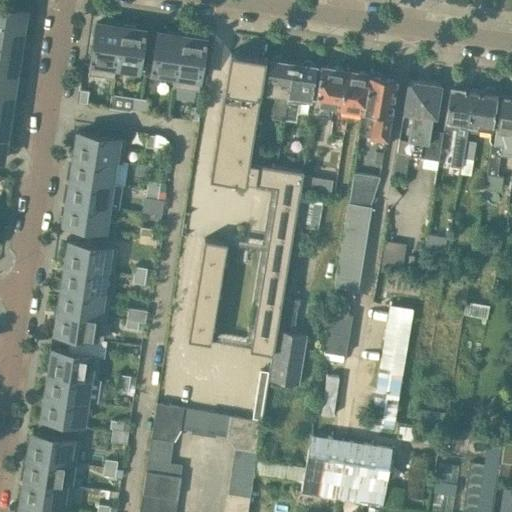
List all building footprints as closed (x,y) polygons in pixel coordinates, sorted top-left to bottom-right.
[(0,25),(21,29),(25,8),(0,3),(0,25)] [(106,22),(96,21),(88,72),(113,76),(121,25),(118,24),(119,21),(107,20),(106,22)] [(123,25),(121,25),(113,76),(114,76),(115,68),(139,72),(145,28),(135,27),(136,24),(124,22),(123,25)] [(0,47),(18,51),(21,29),(0,25),(0,47)] [(179,34),(180,31),(168,29),(168,32),(157,30),(151,74),(175,77),(181,34),(179,34)] [(181,34),(175,77),(173,85),(199,89),(206,38),(196,36),(197,33),(185,32),(184,34),(181,34)] [(0,70),(15,72),(18,51),(0,47),(0,70)] [(230,50),(210,177),(246,183),(246,179),(277,184),(250,345),(250,347),(273,351),(304,168),(249,159),(266,56),(230,50)] [(280,55),(277,57),(270,56),(265,91),(276,92),(272,115),(284,117),(293,60),(288,59),(285,56),(280,55)] [(296,119),(299,96),(312,98),(317,64),(314,63),(312,60),(306,59),(303,61),(293,60),(284,117),(296,119)] [(334,66),(328,65),(321,64),(312,122),(325,124),(328,102),(350,106),(353,90),(342,88),(346,68),(342,67),(339,64),(337,64),(334,66)] [(369,71),(346,68),(342,88),(353,90),(350,106),(363,108),(369,71)] [(0,92),(11,94),(15,72),(0,70),(0,92)] [(386,145),(397,75),(382,73),(380,71),(375,70),(371,72),(369,71),(363,108),(374,110),(370,134),(378,135),(377,144),(386,145)] [(442,82),(441,82),(441,78),(426,76),(425,80),(409,77),(404,109),(412,110),(407,138),(399,137),(393,174),(406,176),(410,153),(438,158),(443,129),(430,127),(432,117),(436,118),(442,82)] [(445,119),(444,125),(456,127),(450,162),(462,164),(463,155),(466,137),(467,126),(474,87),(464,85),(463,81),(455,80),(452,84),(451,83),(445,119)] [(474,87),(467,126),(479,128),(480,124),(493,127),(499,91),(496,90),(495,86),(488,85),(485,89),(474,87)] [(81,88),(79,100),(87,101),(89,89),(81,88)] [(501,143),(511,144),(511,92),(502,91),(494,142),(492,141),(487,171),(497,173),(501,143)] [(0,114),(8,116),(11,94),(0,92),(0,114)] [(131,108),(139,109),(141,97),(117,93),(115,106),(131,109),(131,108)] [(139,109),(147,110),(149,98),(141,97),(139,109)] [(192,105),(190,117),(198,118),(200,106),(192,105)] [(0,136),(5,137),(8,116),(0,114),(0,136)] [(79,130),(75,154),(122,161),(126,137),(79,130)] [(146,145),(154,146),(155,134),(147,132),(146,145)] [(466,137),(463,155),(473,157),(476,139),(466,137)] [(269,161),(271,148),(252,145),(250,158),(269,161)] [(122,161),(75,154),(72,176),(111,182),(114,160),(122,161)] [(289,164),(302,166),(304,157),(290,155),(289,164)] [(348,199),(370,203),(380,175),(353,170),(348,199)] [(111,182),(72,176),(68,198),(107,204),(119,206),(122,184),(111,182)] [(148,179),(147,187),(159,189),(160,181),(148,179)] [(146,195),(158,197),(159,189),(147,187),(146,195)] [(104,227),(107,204),(68,198),(65,222),(104,227)] [(348,199),(334,283),(356,287),(370,203),(348,199)] [(140,233),(152,235),(153,227),(141,225),(140,233)] [(107,238),(108,229),(95,227),(94,236),(107,238)] [(205,236),(188,337),(211,340),(227,240),(205,236)] [(386,238),(384,262),(406,263),(407,240),(386,238)] [(70,239),(67,262),(113,269),(117,246),(70,239)] [(63,284),(63,285),(110,292),(110,291),(111,291),(113,288),(115,274),(114,270),(113,270),(113,269),(67,262),(66,263),(63,284)] [(465,312),(489,315),(495,265),(471,262),(465,312)] [(135,264),(134,272),(146,274),(147,266),(135,264)] [(145,282),(146,274),(134,272),(132,280),(145,282)] [(60,307),(107,314),(110,292),(63,285),(60,307)] [(300,297),(284,295),(270,382),(275,382),(275,378),(300,382),(309,331),(294,329),(300,297)] [(388,301),(369,420),(394,423),(414,306),(388,301)] [(60,307),(56,331),(79,334),(103,338),(107,314),(60,307)] [(128,309),(127,317),(139,319),(140,311),(128,309)] [(351,313),(330,310),(323,351),(345,354),(351,313)] [(145,320),(139,319),(127,317),(126,325),(144,328),(145,320)] [(54,346),(50,370),(97,377),(100,355),(104,355),(107,338),(103,338),(79,334),(77,350),(54,346)] [(260,368),(252,415),(260,417),(268,370),(260,368)] [(50,371),(47,392),(85,398),(97,400),(101,378),(97,377),(50,370),(50,371)] [(129,382),(131,374),(118,372),(117,380),(129,382)] [(327,373),(321,412),(333,414),(339,375),(327,373)] [(117,380),(116,388),(128,390),(129,382),(117,380)] [(47,393),(43,416),(55,418),(57,418),(82,422),(85,399),(85,398),(47,392),(47,393)] [(174,441),(181,429),(185,405),(158,401),(152,438),(174,441)] [(198,408),(185,405),(181,429),(193,431),(192,434),(194,434),(198,408)] [(194,434),(207,436),(211,410),(210,410),(198,408),(194,434)] [(434,410),(422,408),(420,424),(432,426),(434,410)] [(223,412),(211,410),(207,436),(216,438),(216,435),(220,436),(223,412)] [(236,414),(223,412),(220,436),(226,437),(227,434),(232,440),(236,414)] [(235,445),(259,449),(264,418),(236,414),(232,440),(235,445)] [(30,451),(29,454),(76,461),(76,458),(79,437),(82,422),(57,418),(55,418),(53,433),(33,430),(30,451)] [(110,426),(122,428),(124,420),(111,418),(110,426)] [(310,432),(301,491),(381,503),(390,445),(310,432)] [(489,435),(475,511),(490,511),(503,437),(489,435)] [(172,452),(174,441),(152,438),(151,449),(172,452)] [(511,440),(503,439),(500,460),(510,462),(511,461),(511,440)] [(236,446),(234,456),(257,460),(259,449),(235,445),(236,446)] [(170,463),(172,452),(151,449),(149,460),(170,463)] [(26,472),(26,476),(72,483),(73,479),(76,461),(29,454),(26,472)] [(234,456),(232,468),(255,471),(257,460),(234,456)] [(105,457),(104,465),(116,467),(117,459),(105,457)] [(147,471),(181,476),(183,465),(170,463),(149,460),(147,471)] [(103,473),(115,475),(116,467),(104,465),(103,473)] [(232,468),(230,479),(253,483),(255,471),(232,468)] [(179,487),(181,476),(147,471),(146,482),(179,487)] [(23,492),(22,499),(69,506),(70,499),(72,483),(26,476),(23,492)] [(230,479),(229,490),(251,494),(253,483),(230,479)] [(435,479),(433,490),(454,494),(456,482),(435,479)] [(178,499),(179,487),(146,482),(144,493),(160,496),(178,499)] [(388,484),(385,502),(401,505),(404,486),(388,484)] [(229,490),(227,501),(250,505),(251,494),(229,490)] [(157,511),(159,507),(160,496),(144,493),(140,511),(157,511)] [(178,499),(160,496),(159,507),(177,510),(179,499),(178,499)] [(22,499),(20,511),(67,511),(69,506),(22,499)] [(227,501),(225,511),(248,511),(250,505),(227,501)] [(98,502),(97,510),(108,511),(109,511),(111,504),(98,502)] [(507,511),(509,504),(500,503),(498,511),(507,511)]
